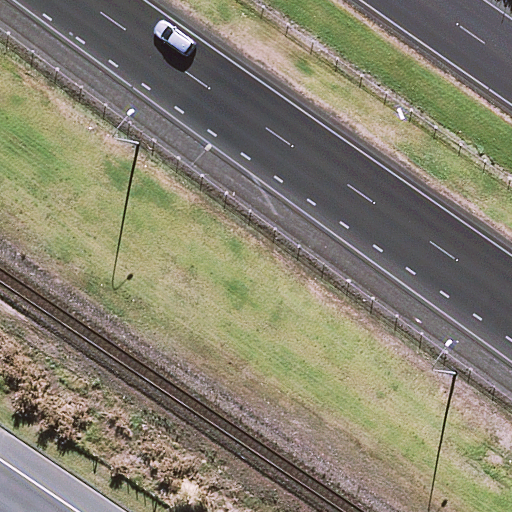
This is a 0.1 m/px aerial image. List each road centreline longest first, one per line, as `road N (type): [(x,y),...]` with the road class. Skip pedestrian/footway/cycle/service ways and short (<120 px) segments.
road 1 (motorway): [(511,299),(265,127)]
road 2 (motorway): [(511,284),(265,127)]
road 3 (motorway): [(265,127),(89,0)]
